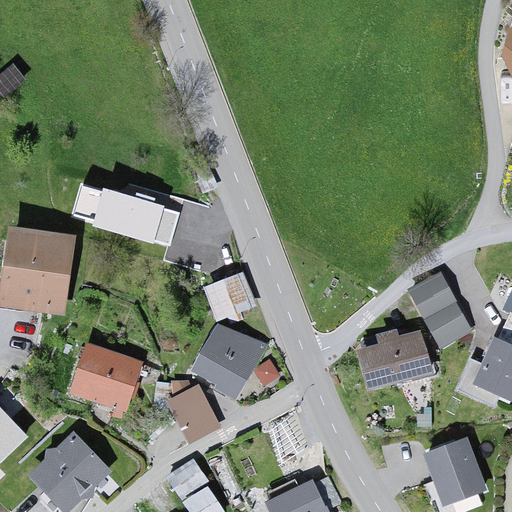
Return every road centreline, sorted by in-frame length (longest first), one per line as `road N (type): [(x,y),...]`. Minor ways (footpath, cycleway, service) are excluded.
road 1 (tertiary): [(164,0),(303,358)]
road 2 (residential): [(303,358),(356,327),(449,249),(511,230)]
road 3 (tertiary): [(303,358),(380,511)]
